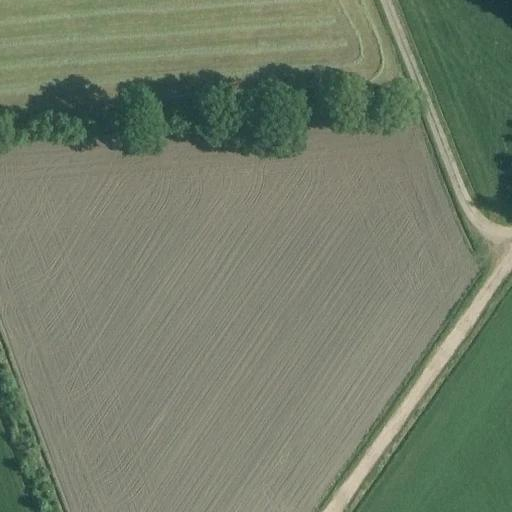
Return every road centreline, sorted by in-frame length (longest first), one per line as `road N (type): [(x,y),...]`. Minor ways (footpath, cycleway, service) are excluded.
road 1 (track): [(332,511),(511,255)]
road 2 (track): [(384,0),(469,212),(487,230),(511,235)]
